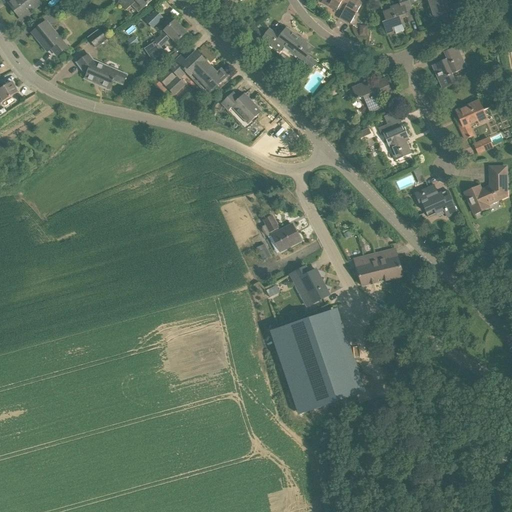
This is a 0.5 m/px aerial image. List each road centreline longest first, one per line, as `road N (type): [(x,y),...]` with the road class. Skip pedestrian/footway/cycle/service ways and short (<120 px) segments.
road 1 (residential): [(300,168),(279,169),(194,130),(60,95),(17,63),(0,34)]
road 2 (tertiary): [(511,339),(327,150)]
road 3 (unclassified): [(425,511),(355,296)]
road 4 (tertiary): [(327,150),(185,0)]
road 5 (unclassified): [(511,391),(369,305)]
road 6 (residential): [(355,296),(303,193),(300,168)]
road 7 (residential): [(292,0),(348,49),(406,55)]
